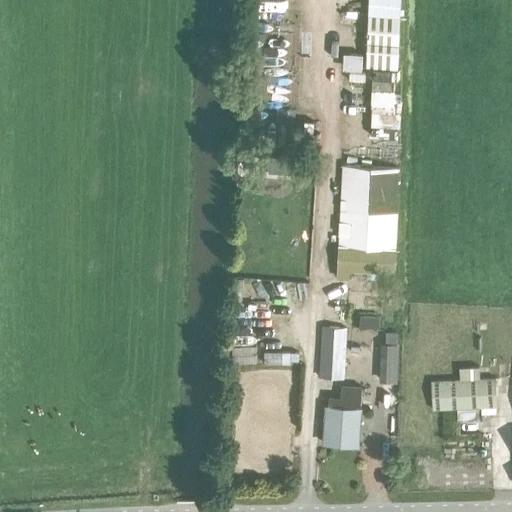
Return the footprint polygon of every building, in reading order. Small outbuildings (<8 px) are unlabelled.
[(398,67),(401,0),(368,0),(366,66),(398,67)] [(395,272),(400,166),(342,164),(337,278),(349,278),(349,270),(395,272)] [(359,314),(358,326),(377,327),(378,315),(359,314)] [(344,377),(346,328),(323,326),(321,376),(344,377)] [(480,377),(479,368),(479,366),(459,366),(459,378),(432,379),(434,409),(497,406),(495,377),(480,377)] [(360,407),(362,386),(342,384),(341,397),(330,396),(329,405),(327,405),(323,442),(357,445),(360,407)]
